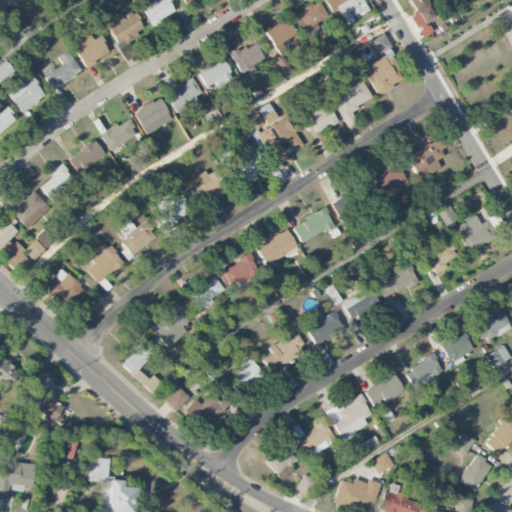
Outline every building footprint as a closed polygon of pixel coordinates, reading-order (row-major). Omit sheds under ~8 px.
[(0,0),(0,9),(12,1),(11,0),(0,0)] [(154,0),(147,0),(140,3),(149,24),(174,13),(168,0),(155,0),(154,0)] [(360,0),(322,0),(329,14),(337,9),(345,24),(367,12),(360,0)] [(407,0),(415,12),(409,16),(421,37),(430,32),(425,23),(434,17),(427,5),(431,3),(429,0),(407,0)] [(303,40),(317,33),(312,23),(325,17),(318,2),(291,14),(303,40)] [(135,11),(122,17),(121,15),(105,21),(114,44),(143,32),(135,11)] [(263,32),(278,55),(285,51),(280,43),(294,34),(285,19),(263,32)] [(389,48),(383,34),(370,40),(376,54),(389,48)] [(82,67),(109,55),(100,36),(92,39),(90,36),(72,44),(82,67)] [(263,59),(254,42),(229,55),(239,74),(245,71),(250,78),(257,74),(252,65),(263,59)] [(61,64),(42,76),(51,90),(80,72),(66,51),(56,57),(61,64)] [(373,94),(396,85),(384,57),(362,66),(373,94)] [(205,92),(231,81),(223,61),(197,72),(205,92)] [(370,98),(356,73),(332,86),(330,82),(322,87),(344,126),(354,120),(348,111),(370,98)] [(44,97),(32,76),(6,92),(18,112),(44,97)] [(201,96),(191,78),(163,95),(173,112),(201,96)] [(132,111),(143,134),(170,121),(159,99),(132,111)] [(299,117),(309,136),(336,121),(326,103),(299,117)] [(0,132),(16,119),(6,107),(0,111),(0,132)] [(135,135),(126,119),(98,135),(108,151),(135,135)] [(439,168),(435,160),(444,155),(436,139),(404,156),(416,180),(439,168)] [(69,158),(80,172),(103,154),(92,140),(69,158)] [(265,169),(255,149),(230,162),(239,181),(265,169)] [(49,201),(73,181),(59,164),(49,172),(52,176),(38,187),(49,201)] [(368,180),(377,196),(395,185),(397,189),(406,184),(395,164),(368,180)] [(225,192),(215,170),(206,174),(205,172),(185,181),(196,205),(225,192)] [(48,208),(31,190),(9,211),(26,229),(48,208)] [(163,226),(188,214),(180,196),(171,200),(168,194),(152,202),(163,226)] [(332,227),(325,210),(290,224),(298,242),(332,227)] [(0,220),(0,256),(21,276),(33,263),(6,238),(18,224),(6,214),(0,220)] [(452,226),(463,252),(492,240),(485,221),(478,224),(475,217),(452,226)] [(120,241),(130,255),(156,237),(144,220),(134,228),(129,221),(118,229),(124,239),(120,241)] [(267,271),(276,266),(273,260),(295,248),(285,229),(254,247),(267,271)] [(22,251),(32,261),(44,249),(33,239),(22,251)] [(429,273),(457,259),(447,239),(419,253),(429,273)] [(88,257),(93,263),(85,270),(97,284),(121,262),(104,242),(88,257)] [(257,272),(247,254),(220,270),(229,288),(257,272)] [(416,281),(407,265),(374,283),(382,299),(416,281)] [(60,268),(53,276),(44,268),(35,278),(71,311),(87,293),(60,268)] [(222,291),(212,276),(184,296),(195,311),(222,291)] [(380,306),(370,285),(338,301),(348,322),(380,306)] [(191,326),(173,303),(163,311),(166,314),(151,326),(157,332),(155,333),(165,346),(191,326)] [(508,327),(500,309),(470,324),(479,342),(508,327)] [(305,327),(312,344),(341,332),(334,315),(305,327)] [(451,364),(472,349),(460,332),(439,346),(451,364)] [(271,354),(261,359),(267,372),(306,352),(296,333),(268,348),(271,354)] [(131,375),(154,349),(140,337),(117,363),(131,375)] [(490,369),(509,361),(503,346),(485,354),(490,369)] [(441,372),(432,355),(404,370),(413,387),(441,372)] [(18,372),(0,358),(0,383),(5,388),(18,372)] [(239,387),(260,376),(251,359),(230,370),(239,387)] [(202,370),(221,390),(228,383),(210,363),(202,370)] [(363,391),(372,408),(402,391),(393,374),(363,391)] [(187,397),(177,387),(163,401),(174,411),(187,397)] [(63,406),(45,396),(43,400),(26,390),(16,407),(33,417),(36,412),(54,422),(63,406)] [(199,405),(194,399),(183,411),(203,430),(225,406),(211,393),(199,405)] [(370,415),(358,394),(325,413),(341,440),(366,426),(362,419),(370,415)] [(497,456),(511,439),(511,422),(502,413),(495,421),(499,424),(482,443),(497,456)] [(296,425),(288,430),(303,454),(312,449),(314,453),(333,441),(321,421),(301,433),(296,425)] [(450,450),(462,457),(472,440),(460,433),(450,450)] [(294,459),(281,445),(263,462),(275,475),(294,459)] [(369,461),(376,474),(391,465),(384,453),(369,461)] [(457,482),(473,492),(489,464),(473,454),(457,482)] [(132,511),(134,488),(120,487),(121,480),(106,479),(108,459),(87,457),(86,481),(101,482),(98,511),(132,511)] [(0,499),(7,500),(8,488),(30,491),(32,471),(20,470),(20,463),(2,461),(1,474),(0,474),(0,499)] [(307,496),(313,481),(301,475),(294,490),(307,496)] [(339,480),(331,502),(356,511),(368,511),(379,484),(366,479),(364,483),(352,479),(350,484),(339,480)] [(376,510),(381,511),(419,511),(422,504),(395,495),(398,486),(390,483),(387,492),(382,490),(376,510)] [(464,511),(466,501),(453,499),(451,511),(464,511)]
